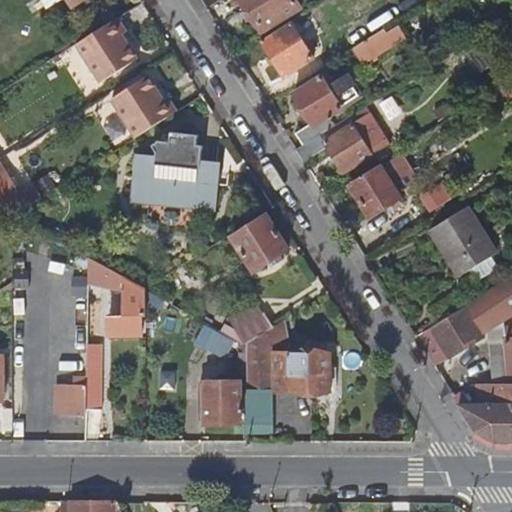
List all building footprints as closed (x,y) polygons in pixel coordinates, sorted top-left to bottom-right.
[(46,9),(61,0),(42,0),(41,0),(46,9)] [(199,0),(206,10),(222,0),(199,0)] [(243,0),(263,31),(299,9),(294,0),(243,0)] [(487,31),(489,34),(502,25),(494,12),(480,20),(487,31)] [(480,20),(478,16),(464,25),(467,30),(462,34),(468,43),(487,31),(480,20)] [(125,31),(117,18),(76,44),(100,81),(136,59),(121,34),(125,31)] [(312,60),(290,24),(260,42),(283,78),(312,60)] [(399,27),(386,35),(393,46),(406,38),(399,27)] [(141,56),(125,31),(121,34),(136,59),(141,56)] [(386,35),(383,31),(353,49),(363,65),(393,46),(386,35)] [(511,48),(505,37),(495,43),(503,55),(511,48)] [(479,74),(500,61),(488,41),(468,54),(479,74)] [(163,101),(168,99),(152,74),(148,77),(163,101)] [(136,138),(176,112),(168,99),(163,101),(148,77),(112,100),(136,138)] [(319,136),(335,126),(328,117),(357,100),(344,79),(327,88),(321,77),(293,95),(312,125),(294,137),(301,147),(319,136)] [(511,100),(511,80),(486,97),(494,111),(511,100)] [(445,106),(433,113),(438,122),(449,115),(445,106)] [(335,126),(319,136),(324,144),(365,119),(371,115),(366,107),(335,126)] [(324,144),(327,149),(343,175),(383,150),(365,119),(324,144)] [(198,145),(198,135),(171,132),(170,142),(158,141),(156,159),(140,158),(135,199),(213,207),(216,171),(200,169),(203,146),(198,145)] [(296,151),(304,163),(327,149),(324,144),(319,136),(301,147),(296,151)] [(403,156),(381,169),(352,187),(371,218),(400,200),(397,195),(414,184),(416,180),(415,176),(403,156)] [(0,164),(0,199),(11,217),(41,198),(35,189),(20,198),(10,182),(17,177),(6,161),(0,164)] [(56,175),(62,185),(76,176),(70,166),(56,175)] [(446,203),(437,188),(420,199),(429,214),(446,203)] [(0,199),(0,224),(11,217),(0,199)] [(496,254),(466,208),(431,231),(460,277),(496,254)] [(0,236),(11,229),(11,217),(0,224),(0,236)] [(287,250),(266,217),(232,238),(253,271),(287,250)] [(85,258),(75,252),(70,262),(85,269),(85,258)] [(22,254),(12,254),(13,270),(22,269),(22,254)] [(145,308),(145,291),(85,258),(85,269),(85,276),(85,281),(132,292),(131,317),(110,317),(109,337),(140,338),(141,318),(145,317),(145,308)] [(22,271),(11,272),(12,284),(12,286),(22,286),(22,271)] [(85,281),(85,276),(68,276),(68,292),(85,293),(85,281)] [(483,333),(511,314),(511,276),(458,310),(435,324),(415,337),(434,368),(484,337),(483,333)] [(421,303),(435,324),(458,310),(445,288),(421,303)] [(157,315),(164,301),(145,291),(145,308),(157,315)] [(256,301),(228,319),(235,331),(263,313),(256,301)] [(235,331),(245,346),(273,328),(263,313),(235,331)] [(292,353),(291,316),(273,328),(245,346),(245,353),(245,374),(246,394),(274,393),(330,393),(330,354),(292,353)] [(221,332),(245,346),(235,331),(226,324),(221,332)] [(495,444),(511,443),(511,324),(502,326),(503,332),(508,382),(495,384),(476,386),(477,404),(470,405),(462,391),(453,397),(475,432),(495,444)] [(236,343),(213,330),(202,348),(226,361),(236,343)] [(508,382),(503,332),(490,334),(495,384),(508,382)] [(85,376),(85,380),(88,380),(88,411),(102,411),(102,359),(85,360),(85,376)] [(60,414),(85,414),(85,380),(85,376),(72,376),(72,385),(61,385),(60,414)] [(241,425),(241,383),(207,382),(203,382),(203,409),(207,409),(206,425),(241,425)] [(274,434),(274,393),(246,394),(246,434),(274,434)]
